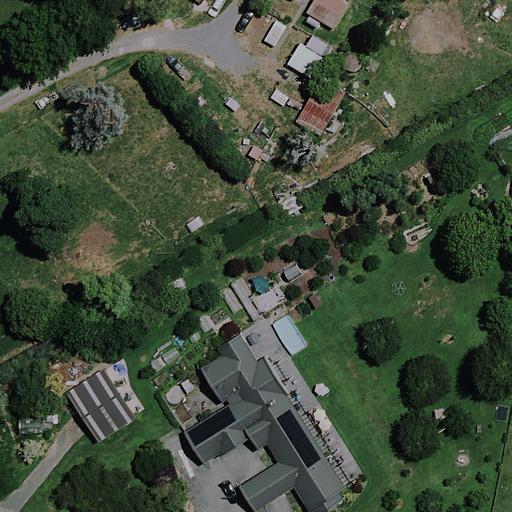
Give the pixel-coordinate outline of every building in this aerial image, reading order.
[(316,0),(307,18),(309,19),(307,23),(319,29),(321,25),(333,32),(349,4),(341,0),(316,0)] [(305,64),(284,53),(277,66),(298,76),(305,64)] [(343,124),(332,117),(339,104),(314,89),(294,121),(319,137),(323,130),(335,137),(343,124)] [(200,214),(185,223),(193,237),(208,227),(200,214)] [(218,350),(221,354),(200,367),(225,408),(185,433),(206,467),(252,438),(259,451),(269,445),(280,463),(240,488),(255,511),(295,488),(309,511),(326,511),(350,498),(258,349),(269,342),(259,325),(218,350)] [(44,416),(18,417),(18,435),(45,434),(44,416)]
